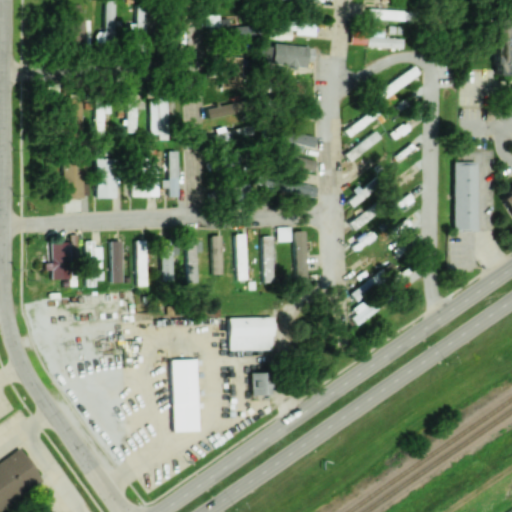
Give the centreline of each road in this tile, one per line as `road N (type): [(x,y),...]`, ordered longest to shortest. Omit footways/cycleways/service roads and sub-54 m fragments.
road 1 (tertiary): [(120,511),(27,375),(7,325),(4,0)]
road 2 (primary): [(511,265),(156,511)]
road 3 (primary): [(204,511),(511,297)]
road 4 (residential): [(335,335),(328,114),(342,0)]
road 5 (residential): [(3,223),(331,218)]
road 6 (residential): [(439,316),(428,282),(436,91),(426,61)]
road 7 (residential): [(193,217),(195,0)]
road 8 (residential): [(4,68),(194,69)]
